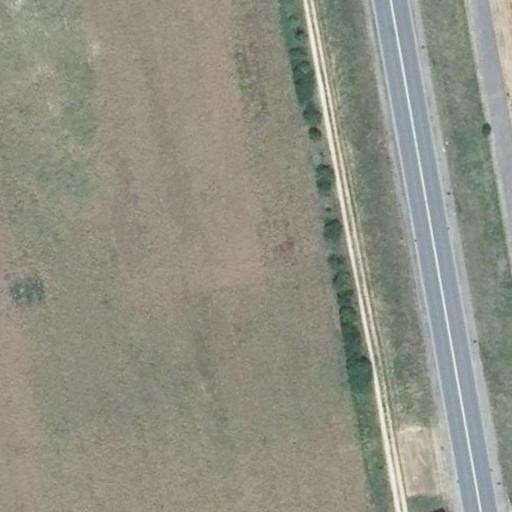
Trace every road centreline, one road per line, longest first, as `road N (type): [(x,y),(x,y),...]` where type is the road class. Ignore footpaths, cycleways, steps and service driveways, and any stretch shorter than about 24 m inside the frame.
road 1 (track): [(305,0),(398,511)]
road 2 (primary): [(482,511),(390,0)]
